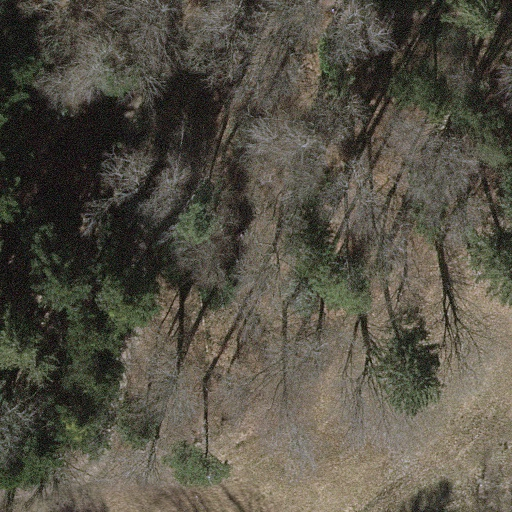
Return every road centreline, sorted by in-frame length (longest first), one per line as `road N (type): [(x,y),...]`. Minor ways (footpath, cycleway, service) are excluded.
road 1 (track): [(157,0),(115,422),(94,463),(68,483),(0,483)]
road 2 (track): [(511,14),(366,0)]
